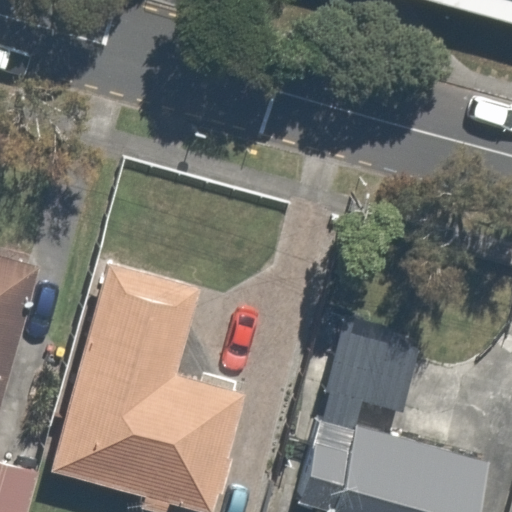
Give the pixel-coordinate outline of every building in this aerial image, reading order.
[(511,0),(428,0),(511,23),(511,0)] [(0,511),(5,511),(23,453),(0,446),(0,377),(36,256),(0,245),(0,511)] [(174,359),(197,281),(88,250),(25,468),(177,511),(194,511),(234,377),(174,359)] [(377,327),(326,313),(305,387),(395,411),(409,359),(370,349),(377,327)] [(451,511),(466,454),(285,409),(264,497),(304,507),(302,511),(451,511)]
